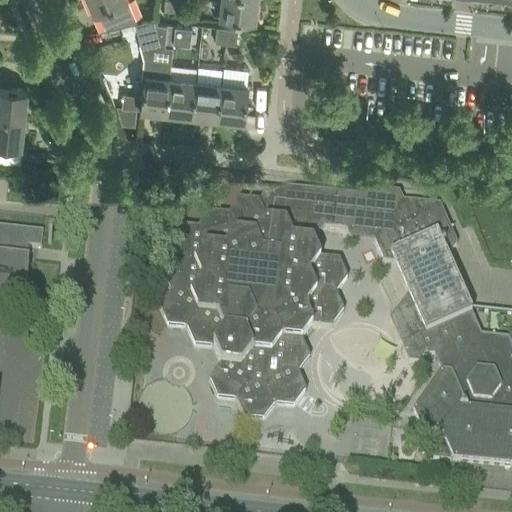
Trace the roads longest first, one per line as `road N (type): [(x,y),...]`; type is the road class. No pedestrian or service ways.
road 1 (residential): [(66,468),(97,148),(35,0)]
road 2 (tertiary): [(249,511),(64,490)]
road 3 (tertiary): [(511,30),(389,15),(361,0)]
